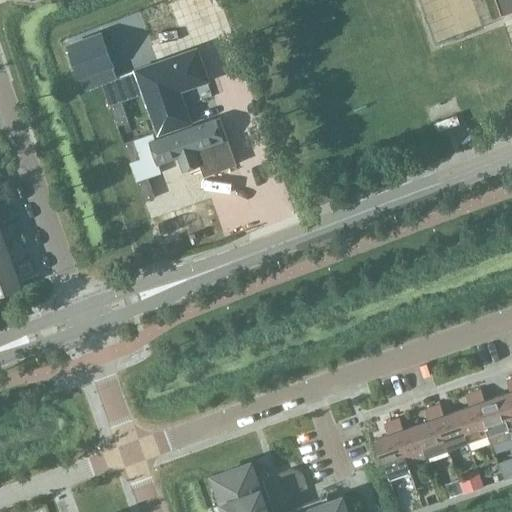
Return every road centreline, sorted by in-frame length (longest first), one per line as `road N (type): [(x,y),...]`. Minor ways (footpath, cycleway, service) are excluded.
road 1 (unclassified): [(81,319),(511,156)]
road 2 (residential): [(81,319),(0,88)]
road 3 (residential): [(312,391),(511,321)]
road 4 (residential): [(132,454),(312,391)]
road 5 (residential): [(132,454),(81,319)]
road 6 (residential): [(0,499),(132,454)]
